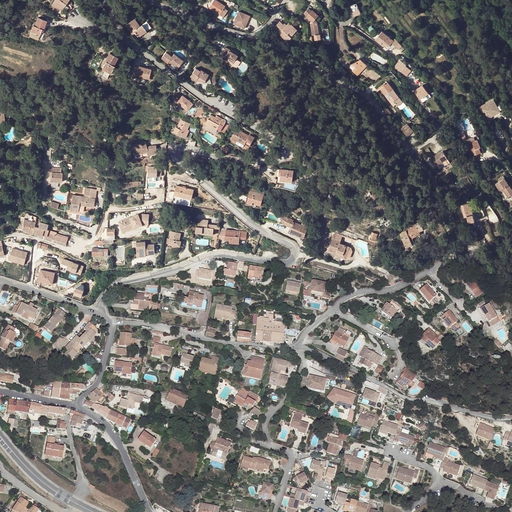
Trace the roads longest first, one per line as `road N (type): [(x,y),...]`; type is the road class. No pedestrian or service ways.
road 1 (residential): [(126,43),(283,150),(278,160),(261,163),(173,153),(296,255),(281,263),(204,257),(117,284),(95,312)]
road 2 (residential): [(471,251),(366,94),(255,38)]
road 3 (residential): [(511,418),(417,402),(294,347)]
road 4 (residential): [(294,347),(113,323)]
road 5 (residential): [(287,394),(265,429),(271,445),(292,455),(275,511)]
road 6 (residential): [(75,407),(109,428),(150,511)]
